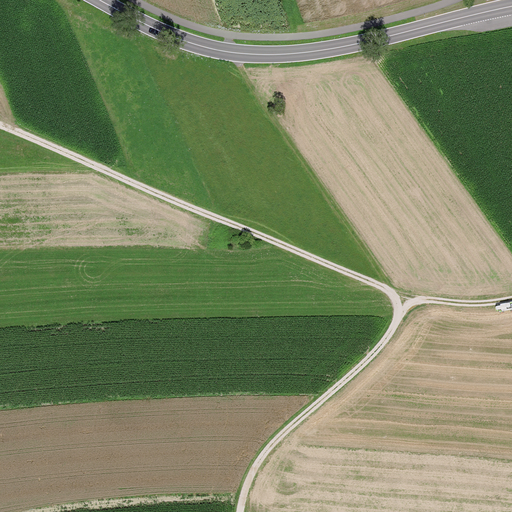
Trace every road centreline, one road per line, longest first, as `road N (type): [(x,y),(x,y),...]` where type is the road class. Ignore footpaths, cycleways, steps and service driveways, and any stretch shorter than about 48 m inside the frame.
road 1 (track): [(0,125),(397,298)]
road 2 (primary): [(100,0),(201,46),(277,54),(360,44),(511,7)]
road 3 (track): [(131,0),(198,29),(287,38),(453,0)]
road 4 (track): [(224,33),(303,165),(397,298)]
road 5 (track): [(397,298),(379,344),(260,457),(239,511)]
